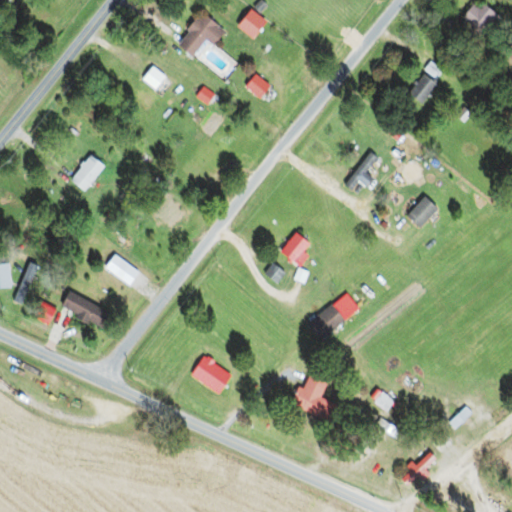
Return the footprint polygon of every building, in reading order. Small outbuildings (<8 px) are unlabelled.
[(469,5),(452,24),(476,44),(497,19),(478,3),(473,8),(469,5)] [(261,23),(245,11),(232,29),(248,40),(261,23)] [(220,33),(197,15),(172,47),(188,60),(202,42),(209,48),(220,33)] [(429,80),(436,71),(427,63),(402,93),(417,105),(434,83),(429,80)] [(256,100),(265,88),(251,76),(241,89),(256,100)] [(341,186),(352,193),(358,185),(361,187),(369,177),(365,174),(375,159),(365,151),(341,186)] [(101,167),(86,155),(67,182),(83,193),(101,167)] [(433,209),(419,197),(402,217),(416,228),(433,209)] [(297,264),(309,243),(289,232),(277,253),(297,264)] [(412,253),(420,260),(435,242),(427,236),(412,253)] [(22,301),(35,267),(24,263),(11,297),(22,301)] [(275,284),(282,273),(268,264),(261,275),(275,284)] [(106,314),(64,291),(55,307),(97,330),(106,314)] [(43,325),(50,311),(32,302),(25,316),(43,325)] [(317,340),(342,321),(328,304),(304,324),(317,340)] [(228,376),(201,356),(187,375),(215,395),(228,376)] [(324,385),(301,375),(288,406),(327,423),(334,406),(318,399),(324,385)] [(390,403),(379,394),(372,403),(383,411),(390,403)] [(432,460),(426,454),(414,465),(419,471),(432,460)]
